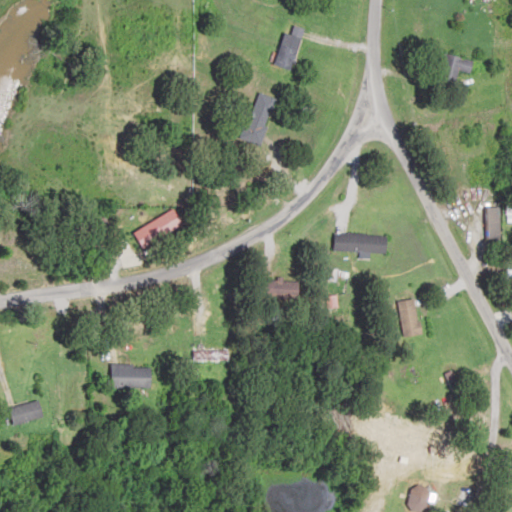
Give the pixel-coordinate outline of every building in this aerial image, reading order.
[(474,60),(448,53),(445,65),(471,72),(474,60)] [(243,136),(261,143),(280,97),(263,90),(243,136)] [(485,238),(503,238),(503,206),(485,206),(485,238)] [(144,248),(185,224),(175,208),(134,231),(144,248)] [(389,234),(335,233),(335,250),(389,251),(389,234)] [(422,334),(417,298),(399,300),(403,336),(422,334)] [(229,349),(194,349),(194,358),(229,358),(229,349)] [(112,387),(153,387),(153,364),(112,364),(112,387)] [(46,416),(41,399),(11,408),(16,424),(46,416)] [(427,511),(427,487),(409,487),(409,511),(427,511)]
